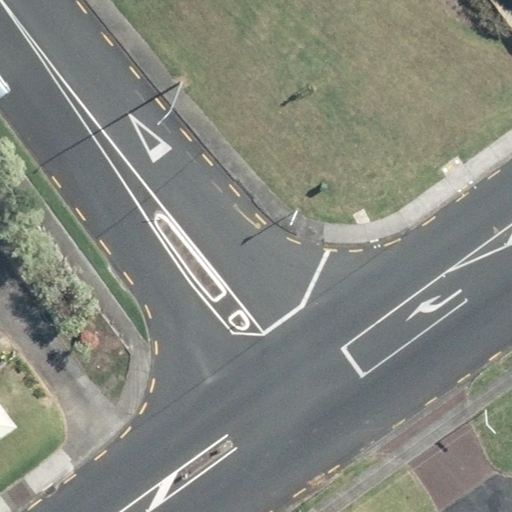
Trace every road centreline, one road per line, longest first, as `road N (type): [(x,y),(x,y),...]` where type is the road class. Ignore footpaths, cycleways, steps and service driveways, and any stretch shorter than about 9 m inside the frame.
road 1 (tertiary): [(112,147),(219,225),(337,365)]
road 2 (tertiary): [(253,398),(161,271),(112,147)]
road 3 (residential): [(478,511),(389,329)]
road 4 (tertiary): [(94,511),(132,471),(213,413),(253,398)]
road 5 (tertiary): [(0,6),(112,147)]
road 6 (tertiary): [(389,329),(511,246)]
road 7 (tertiary): [(278,429),(177,511)]
